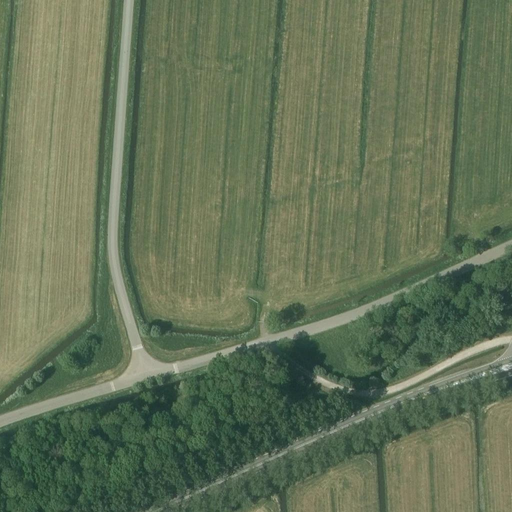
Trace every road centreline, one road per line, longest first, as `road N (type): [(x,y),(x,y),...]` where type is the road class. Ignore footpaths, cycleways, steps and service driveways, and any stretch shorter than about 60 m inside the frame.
road 1 (unclassified): [(144,375),(387,302),(511,245)]
road 2 (primary): [(511,367),(396,405),(154,511)]
road 3 (unclassified): [(144,375),(111,248),(128,0)]
road 4 (unclassified): [(0,421),(144,375)]
